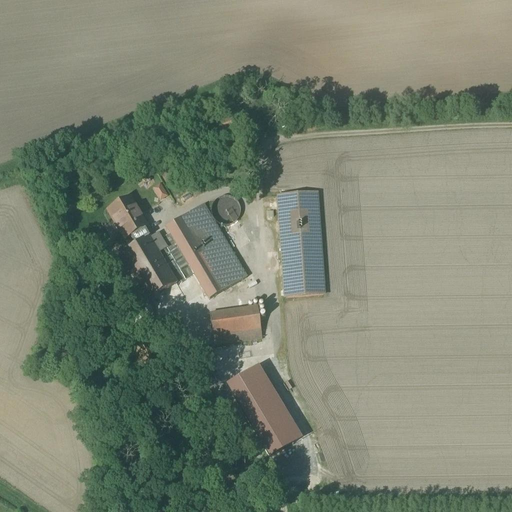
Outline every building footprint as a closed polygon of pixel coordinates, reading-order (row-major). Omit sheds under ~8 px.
[(233,129),(230,120),(213,127),(216,135),(233,129)] [(316,195),(278,197),(285,299),(323,296),(316,195)] [(230,199),(225,198),(221,198),(217,200),(215,202),(213,206),(212,210),(212,214),(214,218),(218,222),(222,224),(226,224),(231,223),(234,220),(237,217),(238,213),(238,208),(237,205),(234,202),(230,199)] [(146,228),(130,199),(107,213),(124,241),(131,237),(136,246),(148,239),(143,230),(146,228)] [(246,279),(203,206),(166,228),(209,301),(246,279)] [(176,285),(148,239),(136,246),(120,255),(148,302),(176,285)] [(257,308),(209,315),(214,347),(262,340),(257,308)] [(146,382),(166,374),(151,339),(131,347),(146,382)]
